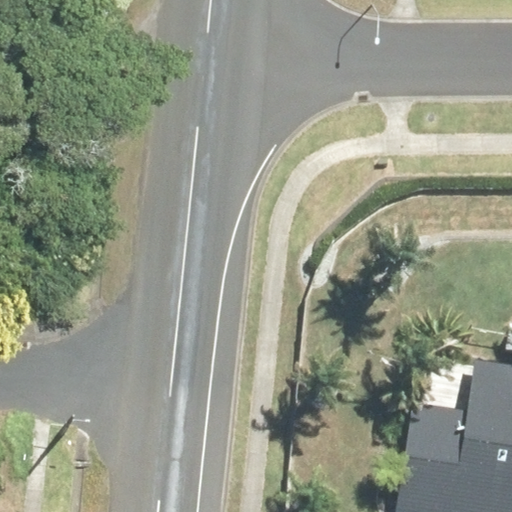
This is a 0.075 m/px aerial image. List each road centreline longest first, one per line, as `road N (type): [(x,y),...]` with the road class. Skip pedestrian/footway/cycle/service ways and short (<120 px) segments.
road 1 (unclassified): [(206,59),(169,383)]
road 2 (residential): [(511,56),(206,59)]
road 3 (residential): [(0,379),(169,383)]
road 4 (unclassified): [(169,383),(156,511)]
